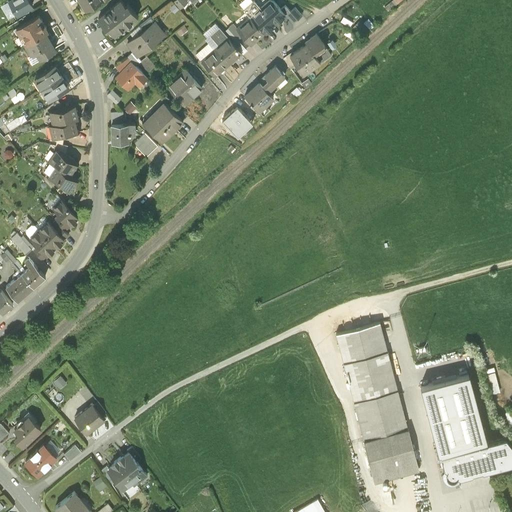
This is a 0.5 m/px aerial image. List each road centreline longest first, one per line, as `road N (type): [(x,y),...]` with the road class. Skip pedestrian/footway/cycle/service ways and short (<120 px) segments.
road 1 (residential): [(100,216),(128,209),(267,51),(341,0)]
road 2 (track): [(115,429),(177,385),(319,321)]
road 3 (tertiary): [(57,0),(94,72),(100,216)]
road 4 (track): [(319,321),(511,265)]
road 5 (tertiary): [(100,216),(83,252),(0,332)]
